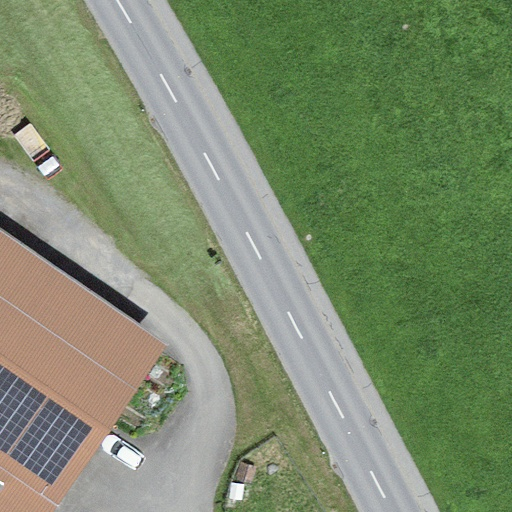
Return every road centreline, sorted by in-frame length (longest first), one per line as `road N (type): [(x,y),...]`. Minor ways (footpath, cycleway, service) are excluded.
road 1 (tertiary): [(115,0),(200,134),(392,511)]
road 2 (track): [(0,193),(34,209),(173,322),(208,384),(211,418),(200,457),(159,511)]
